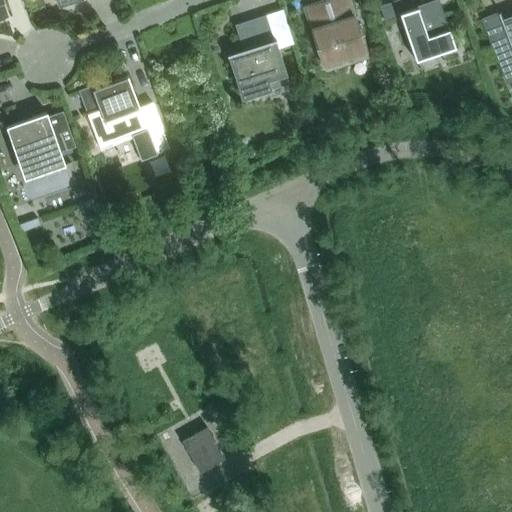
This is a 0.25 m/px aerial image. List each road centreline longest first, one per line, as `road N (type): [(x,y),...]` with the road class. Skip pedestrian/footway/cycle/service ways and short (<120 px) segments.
road 1 (unclassified): [(378,511),(284,196)]
road 2 (unclassified): [(0,322),(284,196)]
road 3 (unclassified): [(284,196),(383,154),(451,152),(511,167)]
road 4 (residential): [(202,3),(46,59)]
